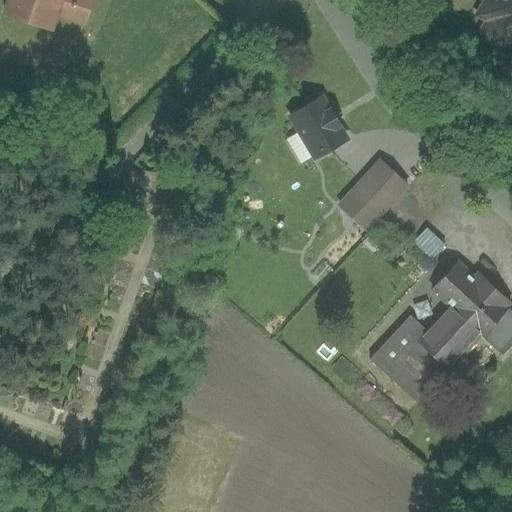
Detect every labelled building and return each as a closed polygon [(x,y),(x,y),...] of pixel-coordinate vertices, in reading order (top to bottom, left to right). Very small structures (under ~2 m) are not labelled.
[(9,0),(4,19),(52,34),(58,15),(83,23),(90,0),(9,0)] [(511,0),(485,0),(467,31),(510,56),(511,52),(511,0)] [(321,98),(291,113),(317,164),(346,149),(321,98)] [(375,154),(333,197),(368,231),(410,188),(375,154)] [(511,338),(511,301),(464,258),(438,287),(457,304),(482,327),(504,347),(511,338)] [(482,327),(457,304),(424,340),(449,362),(482,327)]
